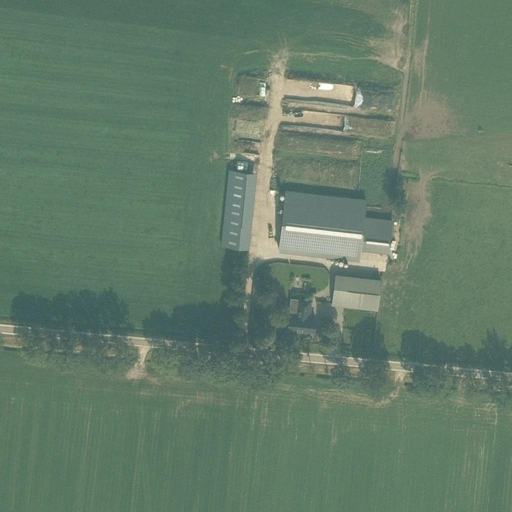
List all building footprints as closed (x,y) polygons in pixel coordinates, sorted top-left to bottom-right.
[(256,171),(247,170),(229,169),(221,245),(248,247),(256,171)] [(365,199),(284,190),(277,248),(359,257),(360,247),(387,250),(391,219),(363,216),(365,199)] [(381,278),(335,273),(331,305),(344,306),(377,309),(381,278)] [(256,280),(255,288),(264,289),(264,281),(256,280)] [(289,316),(288,328),(314,331),(315,319),(307,318),(309,300),(298,299),(291,299),(289,316)]
